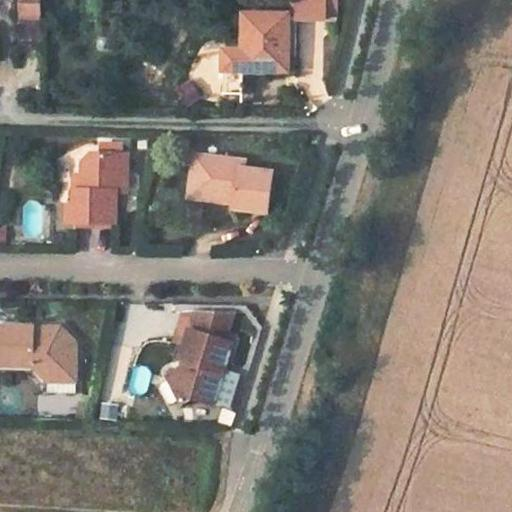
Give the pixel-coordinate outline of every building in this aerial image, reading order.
[(25,0),(25,22),(42,23),(43,0),(25,0)] [(293,0),(293,20),(338,21),(338,0),(293,0)] [(247,6),(247,13),(245,51),(226,50),(224,96),(245,96),(245,71),(289,71),(290,15),(261,14),(262,6),(247,6)] [(178,89),(186,106),(201,99),(192,82),(178,89)] [(186,189),(228,195),(227,202),(226,208),(261,213),(268,173),(243,169),(244,161),(192,153),(186,189)] [(110,223),(110,191),(114,191),(113,154),(86,154),(81,162),(81,175),(81,190),(74,191),(74,203),(74,223),(110,223)] [(185,196),(227,202),(228,195),(186,189),(185,196)] [(0,364),(26,365),(43,380),(51,370),(72,371),(72,326),(0,325),(0,364)] [(186,327),(173,364),(160,371),(167,386),(174,400),(188,392),(210,400),(229,341),(186,327)] [(43,380),(72,381),(72,371),(51,370),(43,380)] [(102,402),(100,418),(118,420),(120,404),(102,402)]
